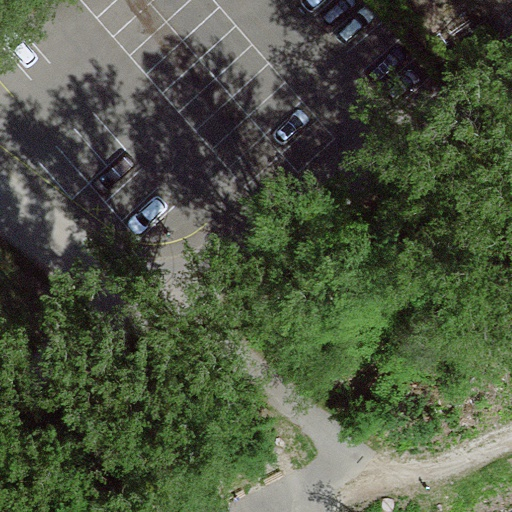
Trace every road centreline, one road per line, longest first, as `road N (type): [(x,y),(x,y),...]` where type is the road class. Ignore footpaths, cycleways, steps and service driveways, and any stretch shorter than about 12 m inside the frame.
road 1 (residential): [(511,62),(142,333),(0,219)]
road 2 (track): [(142,333),(0,425)]
